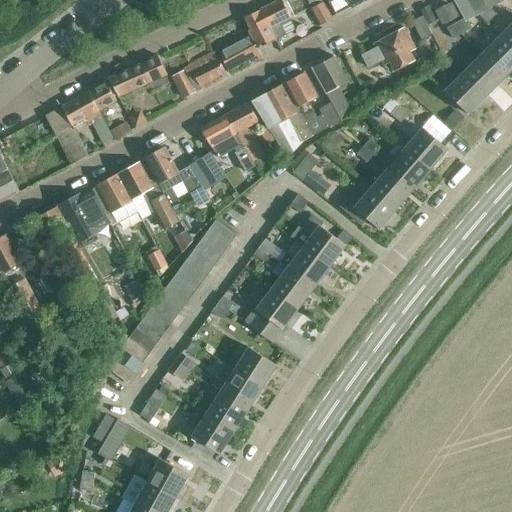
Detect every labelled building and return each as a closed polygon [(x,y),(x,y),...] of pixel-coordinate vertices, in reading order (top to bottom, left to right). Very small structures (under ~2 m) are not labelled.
[(295,31),(289,18),(290,18),(281,0),(260,10),(245,17),(244,18),(250,31),(248,32),(250,38),(257,50),(275,41),(285,36),(295,31)] [(320,0),(307,0),(312,10),(311,10),(319,27),(332,21),(320,0)] [(327,0),(337,16),(352,8),(352,9),(368,0),(327,0)] [(470,30),(466,22),(475,17),(465,0),(452,0),(454,5),(463,20),(454,25),(460,35),(470,30)] [(465,0),(475,17),(479,15),(486,11),(480,0),(465,0)] [(480,0),(486,11),(496,5),(493,0),(480,0)] [(450,7),(438,13),(437,14),(443,25),(456,17),(450,7)] [(490,9),(479,15),(488,24),(496,15),(490,9)] [(408,21),(418,40),(428,34),(419,15),(408,21)] [(511,24),(499,37),(511,49),(511,24)] [(460,35),(454,25),(447,29),(453,40),(460,35)] [(407,52),(412,50),(402,31),(374,46),(384,65),(388,62),(393,71),(412,61),(407,52)] [(511,49),(499,37),(481,55),(505,79),(511,71),(511,49)] [(260,54),(257,50),(250,38),(218,53),(228,71),(256,56),(258,60),(261,59),(262,58),(260,54)] [(184,69),(184,71),(194,89),(225,74),(214,52),(189,66),(184,69)] [(481,55),(463,73),(486,97),(505,79),(481,55)] [(109,79),(118,98),(167,75),(158,56),(109,79)] [(312,69),(330,103),(341,122),(370,107),(364,96),(348,105),(339,88),(347,83),(333,57),(312,69)] [(194,89),(184,71),(172,77),(184,99),(196,93),(194,89)] [(486,97),(463,73),(443,92),(467,116),(486,97)] [(285,84),(314,137),(341,122),(330,103),(319,109),(322,115),(317,117),(309,102),(317,98),(304,74),(285,84)] [(106,84),(88,93),(98,112),(116,102),(106,84)] [(251,102),(267,130),(269,129),(275,140),(287,161),(302,144),(314,137),(285,84),(251,102)] [(62,107),(62,108),(72,127),(86,119),(88,124),(90,123),(102,145),(112,139),(98,112),(88,93),(62,107)] [(256,123),(246,105),(223,117),(252,161),(261,156),(246,128),(256,123)] [(391,115),(400,123),(407,116),(398,107),(391,115)] [(72,127),(62,108),(45,117),(69,167),(87,157),(72,127)] [(134,129),(135,130),(146,123),(143,117),(136,114),(129,118),(135,128),(134,129)] [(250,162),(252,161),(223,117),(201,129),(217,160),(233,151),(235,154),(233,155),(244,174),(253,169),(250,162)] [(421,128),(404,148),(429,171),(447,150),(421,128)] [(266,144),(275,140),(269,129),(267,130),(260,133),(266,144)] [(370,140),(363,148),(373,157),(380,148),(370,140)] [(386,169),(412,191),(429,171),(404,148),(397,143),(380,163),(386,169)] [(145,159),(165,195),(176,215),(184,211),(172,188),(184,182),(179,173),(166,148),(145,159)] [(373,157),(363,148),(357,155),(367,164),(373,157)] [(290,168),(294,172),(293,174),(303,182),(304,182),(323,196),(331,186),(311,171),(319,161),(304,150),(290,168)] [(188,167),(204,191),(224,179),(210,154),(188,167)] [(0,203),(19,193),(0,156),(0,203)] [(118,174),(133,201),(142,219),(155,213),(162,227),(178,218),(176,215),(165,195),(161,197),(155,186),(153,187),(140,162),(118,174)] [(204,191),(188,167),(179,173),(184,182),(192,198),(204,191)] [(386,169),(370,188),(396,210),(412,191),(386,169)] [(112,212),(133,201),(118,174),(98,185),(112,212)] [(396,210),(370,188),(362,181),(340,208),(362,227),(367,222),(378,231),(396,210)] [(79,195),(57,207),(80,249),(97,240),(94,235),(99,232),(98,230),(110,224),(92,191),(81,197),(79,195)] [(209,200),(204,191),(192,198),(197,206),(209,200)] [(293,203),(302,210),(309,202),(299,195),(293,203)] [(80,249),(57,207),(35,219),(50,246),(64,239),(69,248),(67,249),(79,270),(82,269),(95,293),(102,289),(80,249)] [(184,211),(176,215),(178,218),(183,227),(191,223),(185,211),(184,211)] [(304,247),(330,268),(346,247),(320,227),(323,224),(313,216),(302,230),(311,237),(304,247)] [(216,220),(208,231),(229,246),(236,236),(216,220)] [(169,227),(155,231),(158,242),(172,238),(169,227)] [(208,231),(201,241),(221,256),(229,246),(208,231)] [(62,300),(46,272),(35,253),(23,260),(17,249),(14,250),(6,235),(0,238),(0,273),(14,298),(25,319),(42,310),(62,346),(82,335),(70,314),(62,300)] [(266,240),(260,248),(270,255),(276,247),(266,240)] [(201,241),(194,251),(214,266),(221,256),(201,241)] [(160,246),(149,254),(161,271),(173,262),(160,246)] [(287,253),(279,262),(287,268),(314,288),(321,280),(330,268),(304,247),(295,259),(287,253)] [(264,263),(270,255),(260,248),(254,256),(264,263)] [(194,251),(187,260),(207,275),(214,266),(194,251)] [(187,260),(180,270),(200,285),(207,275),(187,260)] [(56,267),(46,272),(62,300),(70,314),(80,308),(56,267)] [(287,268),(272,288),(298,309),(314,288),(287,268)] [(180,270),(173,279),(193,295),(200,285),(180,270)] [(0,296),(4,304),(14,298),(0,273),(0,296)] [(142,275),(126,282),(131,294),(147,287),(142,275)] [(173,279),(165,289),(186,304),(193,295),(173,279)] [(298,309),(272,288),(255,309),(258,312),(249,324),(245,321),(245,322),(271,343),(281,330),(282,330),(298,309)] [(165,289),(158,299),(179,314),(186,304),(165,289)] [(223,296),(218,304),(228,311),(233,303),(223,296)] [(118,318),(107,298),(85,311),(91,322),(109,312),(114,321),(118,318)] [(158,299),(151,309),(171,324),(179,314),(158,299)] [(228,311),(218,304),(212,312),(222,319),(228,311)] [(151,309),(143,319),(164,334),(171,324),(151,309)] [(143,319),(129,338),(150,353),(164,334),(143,319)] [(129,338),(122,348),(143,363),(150,353),(129,338)] [(233,369),(262,388),(277,365),(248,347),(233,369)] [(122,348),(115,358),(136,372),(143,363),(122,348)] [(181,354),(176,361),(184,368),(186,369),(191,372),(196,365),(181,354)] [(136,372),(115,358),(107,368),(128,383),(136,372)] [(184,368),(176,361),(169,371),(179,378),(186,369),(184,368)] [(212,387),(248,410),(262,388),(233,369),(227,365),(212,387)] [(6,384),(20,410),(36,401),(22,375),(6,384)] [(204,399),(211,404),(205,414),(234,432),(248,410),(212,387),(204,399)] [(139,415),(150,422),(156,413),(145,406),(139,415)] [(234,432),(205,414),(191,435),(220,454),(234,432)] [(102,444),(116,421),(106,415),(93,438),(102,444)] [(102,444),(97,453),(111,461),(131,426),(118,418),(116,421),(102,444)] [(154,470),(147,482),(176,499),(189,476),(151,455),(145,465),(154,470)] [(58,456),(47,462),(55,478),(67,472),(58,456)] [(83,471),(81,480),(93,482),(94,482),(95,473),(83,471)] [(93,482),(81,480),(80,491),(92,493),(94,482),(93,482)] [(147,482),(134,505),(147,511),(168,511),(176,499),(147,482)]
